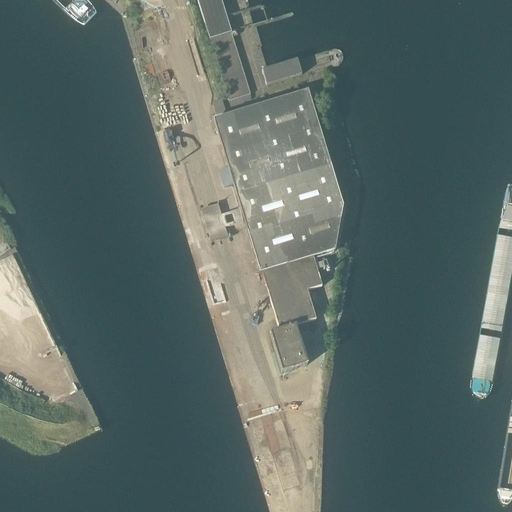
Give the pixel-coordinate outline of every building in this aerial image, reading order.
[(198,0),(228,103),(228,102),(230,108),(243,104),(243,103),(251,101),(249,96),(250,96),(231,34),(232,34),(222,0),(198,0)] [(301,76),(296,61),(261,72),(265,87),(301,76)] [(216,119),(212,120),(224,159),(319,130),(307,91),(230,115),(223,117),(216,119)] [(224,112),(221,100),(218,101),(212,103),(216,114),(224,112)] [(319,130),(224,159),(227,170),(232,186),(235,198),(331,169),(319,130)] [(222,216),(221,216),(225,228),(242,223),(242,225),(244,224),(247,236),(342,207),(331,169),(235,198),(239,209),(237,209),(238,211),(222,216)] [(202,209),(208,233),(223,230),(222,226),(217,227),(215,218),(221,217),(218,206),(202,209)] [(342,207),(247,236),(256,265),(257,270),(259,275),(261,274),(313,258),(335,251),(342,207)] [(313,258),(261,274),(264,286),(267,296),(270,303),(307,292),(321,287),(318,278),(317,272),(315,265),(314,262),(313,258)] [(307,292),(270,303),(271,309),(274,319),(278,331),(278,332),(295,327),(301,325),(315,321),(311,306),(307,292)] [(278,331),(269,334),(281,374),(306,366),(306,365),(296,331),(295,327),(278,332),(278,331)]
